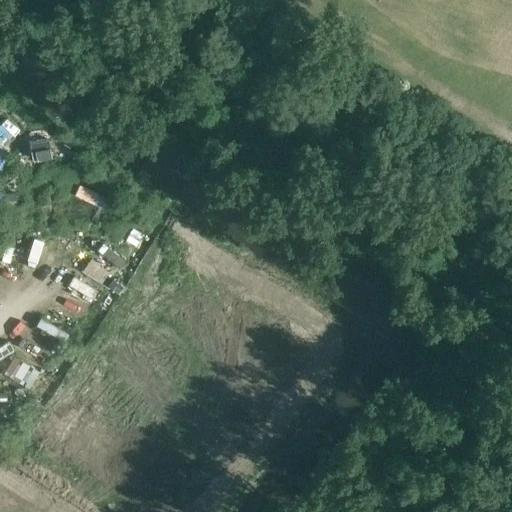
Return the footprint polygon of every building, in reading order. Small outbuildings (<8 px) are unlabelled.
[(66,172),(49,162),(40,177),(57,187),(66,172)] [(114,201),(80,184),(75,195),(109,211),(114,201)] [(58,240),(48,239),(46,265),(56,266),(58,240)] [(13,245),(5,243),(2,261),(10,263),(13,245)] [(133,274),(113,248),(98,259),(117,286),(133,274)] [(103,292),(75,274),(66,289),(94,306),(103,292)] [(69,332),(41,316),(36,325),(64,341),(69,332)] [(0,358),(16,350),(10,338),(0,343),(0,358)] [(40,370),(15,355),(5,373),(30,387),(40,370)] [(8,393),(0,393),(0,404),(9,404),(8,393)] [(17,490),(0,479),(0,490),(12,498),(17,490)] [(77,511),(54,498),(46,511),(77,511)]
